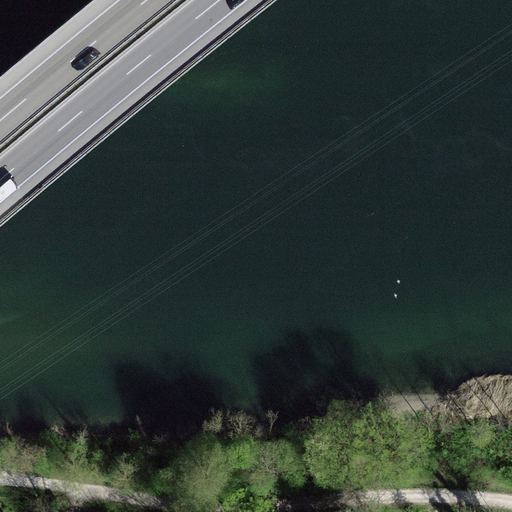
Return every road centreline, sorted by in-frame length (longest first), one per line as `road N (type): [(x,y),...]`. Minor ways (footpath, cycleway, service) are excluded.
road 1 (track): [(511,504),(432,497),(213,509),(74,487)]
road 2 (motorway): [(0,179),(219,0)]
road 3 (motorway): [(146,0),(0,120)]
